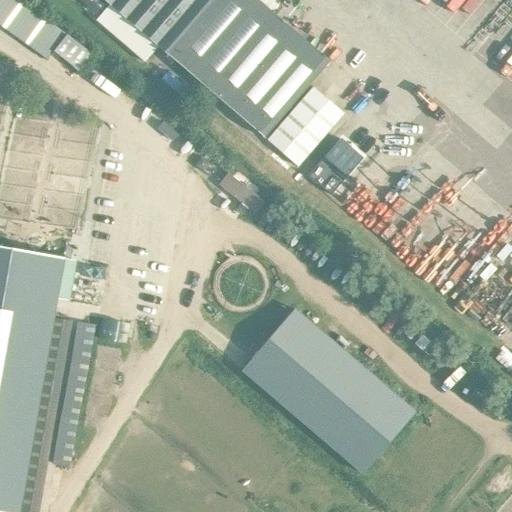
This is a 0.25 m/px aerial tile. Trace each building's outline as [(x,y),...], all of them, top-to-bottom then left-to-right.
[(0,0),(0,26),(47,61),(65,37),(13,0),(0,0)] [(101,0),(263,142),(329,67),(252,0),(101,0)] [(313,87),(268,141),(298,167),(344,114),(313,87)] [(340,139),(308,176),(331,195),(362,158),(340,139)] [(233,172),(212,198),(235,217),(247,203),(256,211),(266,200),(233,172)] [(0,511),(18,511),(64,261),(0,249),(0,511)] [(238,367),(359,469),(413,406),(292,304),(238,367)] [(38,511),(72,321),(55,318),(20,511),(38,511)]
